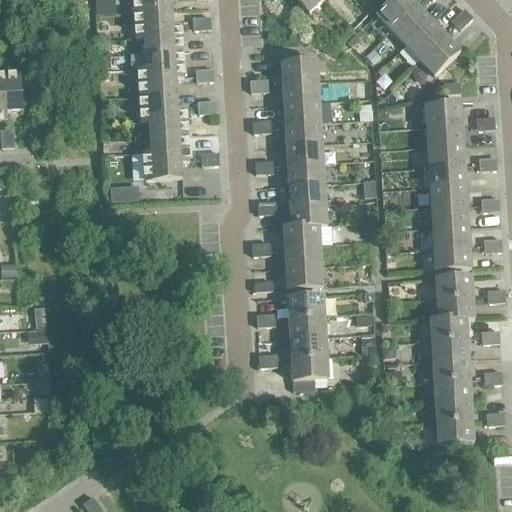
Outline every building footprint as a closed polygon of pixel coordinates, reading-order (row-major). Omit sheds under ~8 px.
[(113,0),(94,0),(95,17),(115,16),(113,0)] [(132,0),(133,15),(170,13),(169,0),(132,0)] [(323,2),(321,0),(291,0),(308,17),(323,2)] [(395,0),(375,19),(390,35),(415,11),(409,5),(410,3),(406,0),(395,0)] [(390,35),(404,49),(430,24),(422,16),(421,17),(415,11),(390,35)] [(171,28),(170,13),(133,15),(135,42),(143,42),(143,41),(157,40),(157,30),(171,29),(171,28)] [(463,13),(456,19),(465,28),(471,21),(463,13)] [(465,28),(456,19),(450,25),(459,34),(465,28)] [(201,33),(200,21),(191,22),(192,34),(201,33)] [(209,21),(200,21),(201,33),(210,33),(209,21)] [(404,49),(418,64),(443,40),(437,34),(438,33),(430,24),(404,49)] [(179,28),(171,28),(171,29),(157,30),(157,40),(143,41),(143,42),(144,57),(181,54),(179,28)] [(443,40),(418,64),(433,79),(459,55),(450,46),(449,47),(443,40)] [(372,53),(366,59),(372,67),(379,61),(372,53)] [(144,57),(145,72),(145,73),(159,72),(160,82),(174,81),(174,82),(182,81),(181,54),(144,57)] [(109,58),(97,58),(97,73),(110,72),(109,58)] [(282,80),(283,88),(317,86),(315,65),(280,67),(280,80),(282,80)] [(137,72),(139,99),(175,97),(174,82),(174,81),(160,82),(159,72),(145,73),(145,72),(137,72)] [(212,72),(203,73),(204,85),(213,85),(212,72)] [(204,85),(203,73),(194,74),(195,86),(204,85)] [(0,77),(0,100),(3,100),(4,114),(5,114),(21,113),(19,77),(0,77)] [(266,83),(257,84),(258,96),(267,95),(266,83)] [(258,96),(257,84),(249,84),(249,96),(258,96)] [(281,97),(282,109),(318,107),(317,86),(283,88),(283,97),(281,97)] [(442,87),(443,98),(459,97),(458,86),(442,87)] [(175,97),(139,99),(140,126),(148,125),(162,124),(162,114),(176,113),(176,112),(175,97)] [(214,104),(205,105),(206,117),(215,117),(214,104)] [(206,117),(205,105),(196,106),(197,118),(206,117)] [(285,120),(285,129),(319,127),(318,107),(282,109),(283,120),(285,120)] [(424,110),(425,131),(459,129),(459,120),(460,120),(460,108),(424,110)] [(148,125),(149,140),(186,138),(184,111),(176,112),(176,113),(162,114),(162,124),(148,125)] [(370,115),(358,115),(359,124),(370,124),(370,115)] [(484,134),(484,121),(475,122),(476,134),(484,134)] [(492,121),(484,121),(484,134),(493,133),(492,121)] [(269,124),(260,125),(261,137),(269,136),(269,124)] [(261,137),(260,125),(251,125),(252,137),(261,137)] [(284,138),(285,150),(321,147),(319,127),(285,129),(286,138),(284,138)] [(425,131),(426,151),(462,149),(461,138),(460,138),(459,129),(425,131)] [(0,133),(0,142),(12,141),(11,133),(0,133)] [(179,165),(180,166),(188,165),(186,138),(149,140),(150,156),(150,157),(164,156),(165,166),(179,165)] [(12,141),(0,142),(0,146),(0,151),(12,150),(12,141)] [(287,161),(288,170),(322,168),(321,147),(285,150),(286,161),(287,161)] [(426,151),(427,172),(462,170),(461,161),(463,161),(462,149),(426,151)] [(390,153),(379,154),(380,166),(386,165),(391,159),(390,153)] [(181,182),(180,166),(179,165),(165,166),(164,156),(150,157),(150,156),(142,156),(144,184),(181,182)] [(217,156),(208,157),(209,169),(218,168),(217,156)] [(209,169),(208,157),(200,157),(200,170),(209,169)] [(487,174),(486,162),(477,163),(478,175),(487,174)] [(495,162),(486,162),(487,174),(496,174),(495,162)] [(263,177),(262,165),(254,166),(254,178),(263,177)] [(271,165),(262,165),(263,177),(272,177),(271,165)] [(287,179),(287,190),(323,188),(322,168),(288,170),(288,178),(287,179)] [(427,172),(429,192),(465,190),(464,178),(462,179),(462,170),(427,172)] [(290,202),(290,211),(325,208),(323,188),(287,190),(288,202),(290,202)] [(110,192),(110,207),(138,205),(138,190),(110,192)] [(429,192),(430,213),(464,210),(464,202),(465,202),(465,190),(429,192)] [(11,198),(3,199),(4,224),(12,224),(11,198)] [(497,202),(489,203),(489,215),(498,215),(497,202)] [(489,215),(489,203),(480,203),(481,216),(489,215)] [(274,205),(265,206),(266,218),(274,218),(274,205)] [(266,218),(265,206),(256,207),(257,219),(266,218)] [(289,219),(290,230),(290,232),(318,230),(326,230),(325,208),(290,211),(291,219),(289,219)] [(430,213),(431,233),(467,231),(466,219),(465,219),(464,210),(430,213)] [(284,243),(285,253),(319,251),(318,230),(290,232),(290,230),(282,230),(283,243),(284,243)] [(431,233),(432,253),(467,251),(466,243),(468,242),(467,231),(431,233)] [(500,243),(491,244),(492,256),(501,255),(500,243)] [(492,256),(491,244),(483,244),(483,256),(492,256)] [(260,259),(260,247),(251,248),(252,260),(260,259)] [(268,247),(260,247),(260,259),(269,259),(268,247)] [(284,261),(285,273),(320,271),(319,251),(285,253),(285,260),(284,261)] [(467,251),(432,253),(434,275),(470,273),(469,260),(467,260),(467,251)] [(15,267),(0,268),(1,281),(16,280),(15,267)] [(320,271),(285,273),(285,284),(287,284),(287,291),(286,291),(286,294),(322,291),(320,271)] [(434,282),(436,303),(470,301),(469,292),(471,292),(470,280),(434,282)] [(253,287),(254,296),(271,295),(271,285),(253,287)] [(503,293),(494,294),(495,306),(504,305),(503,293)] [(495,306),(494,294),(485,294),(486,306),(495,306)] [(372,296),(364,297),(364,305),(372,305),(372,296)] [(288,314),(289,323),(323,320),(322,299),(286,301),(287,314),(288,314)] [(436,303),(437,323),(437,324),(465,322),(473,322),(472,310),(470,310),(470,301),(436,303)] [(44,311),(33,312),(35,332),(45,331),(44,311)] [(272,317),(264,318),(264,330),(273,330),(272,317)] [(264,330),(264,318),(255,318),(256,331),(264,330)] [(370,319),(356,320),(356,330),(370,329),(370,319)] [(288,331),(289,343),(324,341),(323,320),(289,323),(290,331),(288,331)] [(429,324),(430,345),(464,343),(464,333),(465,333),(465,322),(437,324),(437,323),(429,324)] [(45,334),(28,335),(29,347),(46,346),(45,334)] [(497,334),(488,335),(489,347),(498,347),(497,334)] [(489,347),(488,335),(480,335),(481,347),(489,347)] [(374,338),(361,338),(361,357),(374,357),(374,338)] [(291,355),(292,363),(326,361),(324,341),(289,343),(289,355),(291,355)] [(430,345),(431,365),(467,363),(466,351),(465,351),(464,343),(430,345)] [(395,348),(382,349),(383,362),(389,361),(395,355),(395,348)] [(275,358),(266,359),(267,371),(276,370),(275,358)] [(267,371),(266,359),(257,359),(258,371),(267,371)] [(326,361),(292,363),(292,372),(290,372),(291,385),(327,382),(326,361)] [(431,365),(433,386),(467,383),(466,374),(468,374),(467,363),(431,365)] [(400,374),(384,375),(385,389),(401,388),(400,374)] [(500,375),(491,376),(492,388),(501,387),(500,375)] [(492,388),(491,376),(482,376),(483,388),(492,388)] [(433,386),(434,406),(470,404),(469,391),(467,391),(467,383),(433,386)] [(49,386),(37,386),(38,399),(50,398),(49,386)] [(434,406),(435,426),(469,424),(469,415),(470,415),(470,404),(434,406)] [(494,428),(494,416),(485,417),(486,429),(494,428)] [(502,416),(494,416),(494,428),(503,428),(502,416)] [(469,424),(435,426),(436,447),(472,445),(471,432),(470,432),(469,424)] [(401,437),(390,438),(391,450),(402,450),(401,437)] [(82,507),(84,511),(90,511),(97,508),(92,500),(82,507)]
